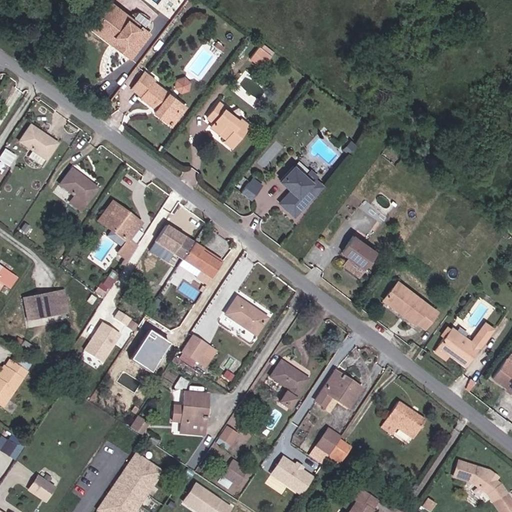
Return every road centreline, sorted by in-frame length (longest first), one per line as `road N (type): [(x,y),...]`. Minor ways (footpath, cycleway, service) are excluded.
road 1 (unclassified): [(0,51),(511,442)]
road 2 (unknown): [(310,287),(222,410)]
